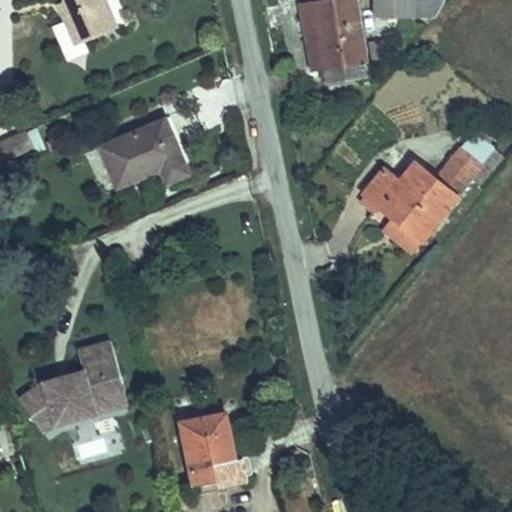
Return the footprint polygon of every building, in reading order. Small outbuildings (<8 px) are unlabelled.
[(79,0),(66,0),(72,19),(84,15),(79,0)] [(79,0),(84,15),(105,8),(102,0),(79,0)] [(116,5),(114,0),(102,0),(105,8),(116,5)] [(308,0),(314,44),(327,42),(321,0),(308,0)] [(321,0),(327,42),(330,62),(373,56),(366,0),(321,0)] [(189,136),(167,83),(102,112),(119,150),(161,132),(168,147),(189,136)] [(29,115),(23,99),(10,105),(16,120),(29,115)] [(0,126),(16,120),(10,105),(0,108),(0,126)] [(0,162),(33,150),(25,129),(0,139),(0,162)] [(384,149),(363,175),(398,203),(384,219),(410,241),(484,149),(464,131),(439,160),(418,143),(402,164),(384,149)] [(26,361),(8,373),(28,402),(41,393),(79,382),(73,362),(106,353),(95,311),(62,320),(65,333),(67,341),(26,361)] [(30,352),(5,369),(8,373),(26,361),(67,341),(65,333),(30,352)] [(106,353),(73,362),(79,382),(112,373),(106,353)] [(221,428),(211,380),(164,392),(182,460),(243,443),(238,424),(221,428)] [(173,511),(226,511),(222,495),(177,507),(178,510),(173,511)]
